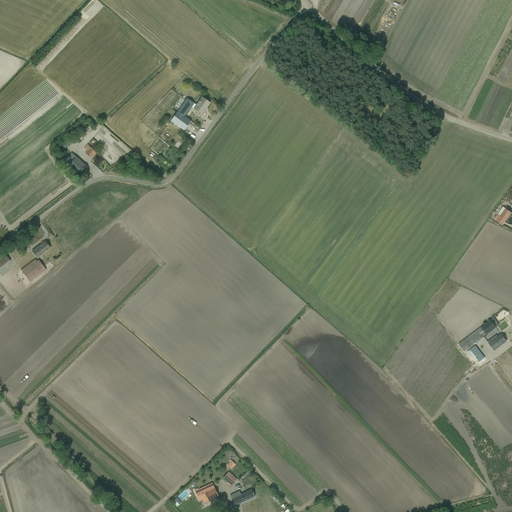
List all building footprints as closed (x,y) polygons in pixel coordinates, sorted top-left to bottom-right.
[(170,121),(180,128),(184,131),(191,121),(185,117),(192,107),(194,108),(194,109),(202,114),(205,109),(209,103),(210,103),(207,101),(208,101),(207,100),(206,101),(202,97),(197,104),(196,103),(195,104),(194,104),(194,103),(187,98),(170,121)] [(92,130),(88,126),(75,140),(79,144),(92,130)] [(147,145),(149,143),(153,147),(161,138),(152,131),(143,142),(147,145)] [(62,144),(65,149),(75,142),(71,138),(62,144)] [(178,141),(174,146),(179,149),(182,144),(178,141)] [(96,152),(93,149),(88,144),(84,148),(88,151),(86,154),(87,155),(91,158),(96,152)] [(84,165),(81,162),(76,157),(71,153),(63,162),(76,174),(84,165)] [(511,213),(507,210),(503,207),(494,220),(502,225),(511,213)] [(50,248),(48,246),(45,242),(39,246),(32,251),(37,258),(50,248)] [(0,257),(0,268),(10,261),(8,258),(5,254),(0,257)] [(21,271),(30,282),(46,270),(38,260),(37,262),(35,260),(21,271)] [(496,327),(494,324),(491,320),(459,344),(464,351),(487,334),(496,327),(496,328),(496,327)] [(495,339),(489,343),(494,350),(496,348),(501,345),(500,345),(506,341),(505,340),(501,334),(498,337),(497,335),(496,335),(494,337),(494,338),(495,339)] [(479,361),(484,358),(475,346),(471,349),(470,349),(479,361)] [(231,486),(237,480),(237,479),(229,471),(222,478),(231,486)] [(218,496),(212,483),(194,491),(197,497),(204,493),(208,501),(218,496)] [(235,493),(230,495),(235,506),(255,496),(251,489),(236,496),(235,493)] [(186,500),(195,493),(193,490),(184,497),(186,500)] [(224,496),(217,499),(223,511),(230,508),(224,496)]
